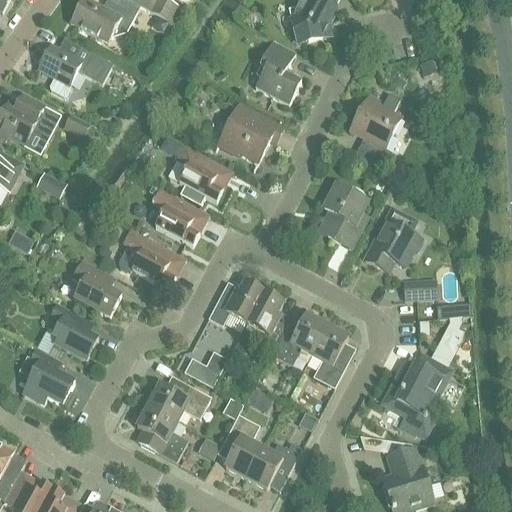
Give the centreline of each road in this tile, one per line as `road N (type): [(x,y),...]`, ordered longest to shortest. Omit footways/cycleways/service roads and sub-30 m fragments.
road 1 (residential): [(342,511),(332,436),(378,356),(383,332),(367,306),(267,245)]
road 2 (residential): [(97,460),(96,421),(127,355),(168,344),(228,257),(267,245)]
road 3 (residential): [(267,245),(367,34),(392,28)]
road 4 (residential): [(218,511),(119,458),(97,460)]
